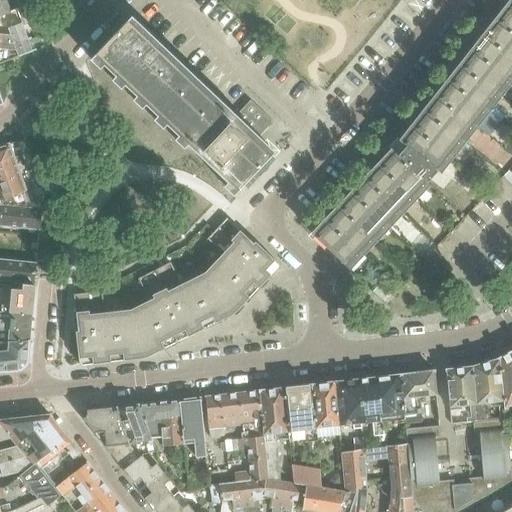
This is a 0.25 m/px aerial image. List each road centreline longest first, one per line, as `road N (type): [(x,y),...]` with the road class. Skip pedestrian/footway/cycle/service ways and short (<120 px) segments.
road 1 (residential): [(43,393),(321,356)]
road 2 (residential): [(321,356),(313,268),(262,219),(327,148)]
road 3 (residential): [(327,148),(167,0)]
road 4 (residential): [(321,356),(474,339),(511,321)]
road 5 (residential): [(327,148),(451,0)]
road 6 (residential): [(0,123),(113,0)]
road 7 (residential): [(43,393),(140,511)]
